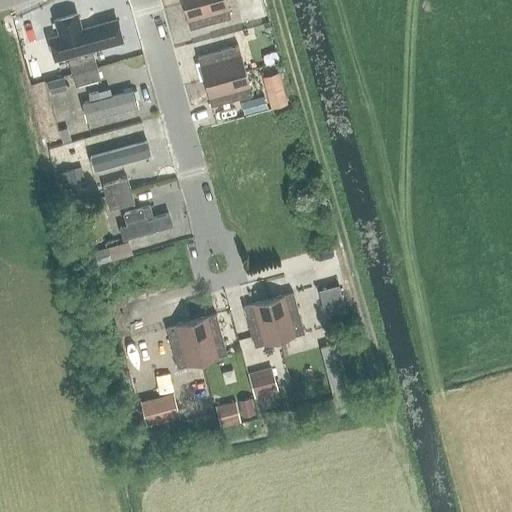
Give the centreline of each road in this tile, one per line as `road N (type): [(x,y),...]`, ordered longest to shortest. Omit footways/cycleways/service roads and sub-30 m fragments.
road 1 (track): [(276,0),(387,398)]
road 2 (unclassified): [(215,286),(137,0)]
